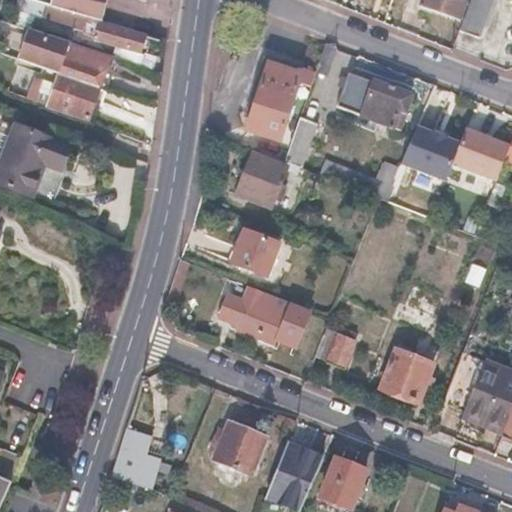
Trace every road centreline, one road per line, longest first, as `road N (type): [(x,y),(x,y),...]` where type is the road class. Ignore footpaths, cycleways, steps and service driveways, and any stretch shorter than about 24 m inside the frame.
road 1 (residential): [(511,482),(135,336)]
road 2 (secondary): [(201,0),(168,213),(135,336)]
road 3 (residential): [(511,95),(269,0)]
road 4 (secondary): [(135,336),(78,511)]
